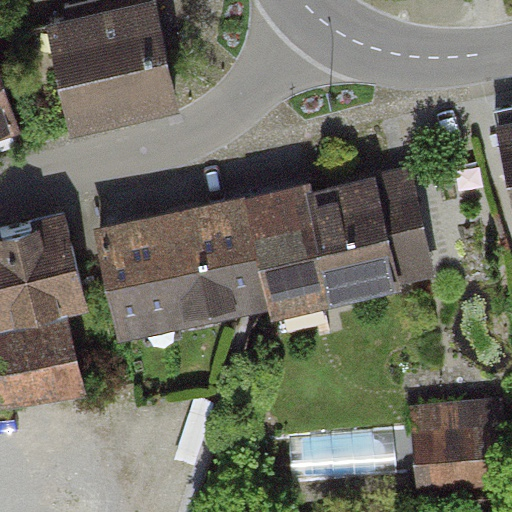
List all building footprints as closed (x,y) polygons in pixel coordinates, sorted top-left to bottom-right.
[(149,0),(148,0),(48,21),(69,121),(170,101),(149,0)] [(0,81),(0,132),(15,127),(0,81)] [(511,122),(503,125),(511,170),(511,122)] [(407,163),(97,229),(120,338),(431,272),(407,163)] [(72,215),(0,229),(0,403),(80,387),(65,317),(92,311),(72,215)] [(495,402),(415,406),(419,481),(499,476),(495,402)]
